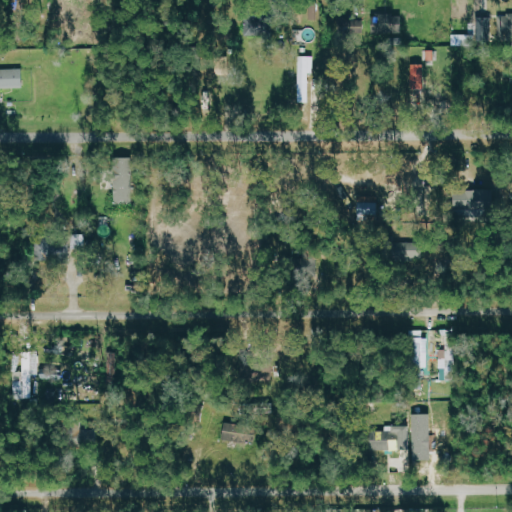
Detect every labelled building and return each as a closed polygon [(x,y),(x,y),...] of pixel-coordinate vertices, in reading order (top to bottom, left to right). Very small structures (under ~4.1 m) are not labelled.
[(405,32),(404,14),(381,14),(381,24),(376,24),(376,33),(405,32)] [(511,15),(495,15),(495,40),(511,40),(511,15)] [(270,35),(270,18),(247,17),(247,34),(270,35)] [(339,34),(365,33),(364,17),(339,18),(339,34)] [(454,46),(478,45),(477,22),(469,23),(469,33),(454,34),(454,46)] [(310,73),(315,73),(315,57),(300,57),(301,103),(311,103),(310,73)] [(426,65),(414,64),(413,89),(425,89),(426,65)] [(0,88),(24,88),(24,68),(0,68),(0,88)] [(117,204),(134,203),(133,173),(116,173),(117,204)] [(466,217),(494,216),(493,190),(465,191),(466,217)] [(368,217),(380,216),(379,203),(359,204),(360,218),(368,218),(368,217)] [(38,243),(37,256),(68,258),(69,238),(54,237),(54,244),(38,243)] [(399,243),(400,261),(430,261),(430,242),(399,243)] [(328,274),(328,252),(303,252),(303,262),(297,262),(297,273),(328,274)] [(440,349),(441,380),(457,379),(456,333),(447,333),(447,349),(440,349)] [(429,346),(425,346),(425,337),(418,338),(419,368),(430,367),(429,346)] [(14,371),(14,398),(33,398),(33,375),(39,375),(40,351),(24,351),(24,372),(14,371)] [(272,362),(242,363),(243,382),(273,381),(272,362)] [(415,459),(434,459),(432,413),(414,414),(415,424),(396,425),(396,431),(403,431),(403,448),(415,448),(415,459)] [(80,415),(65,416),(66,435),(81,435),(80,415)] [(252,442),(253,424),(226,422),(225,440),(252,442)] [(396,449),(396,431),(372,430),(371,449),(396,449)]
